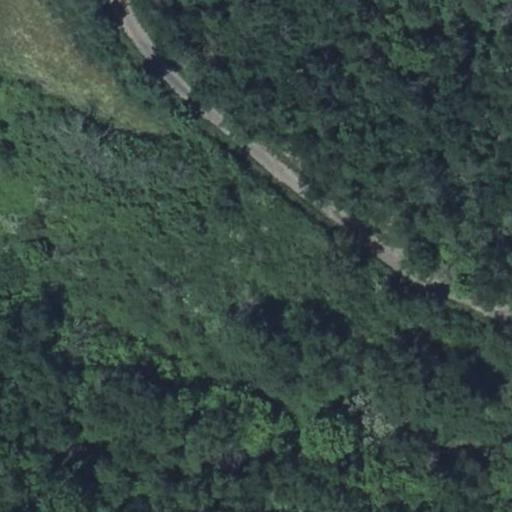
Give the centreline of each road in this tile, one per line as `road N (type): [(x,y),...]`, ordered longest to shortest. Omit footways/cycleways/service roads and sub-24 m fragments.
road 1 (unclassified): [(114,0),(133,39),(202,113),(400,283),(511,329)]
road 2 (unclassified): [(511,450),(169,457),(0,439)]
